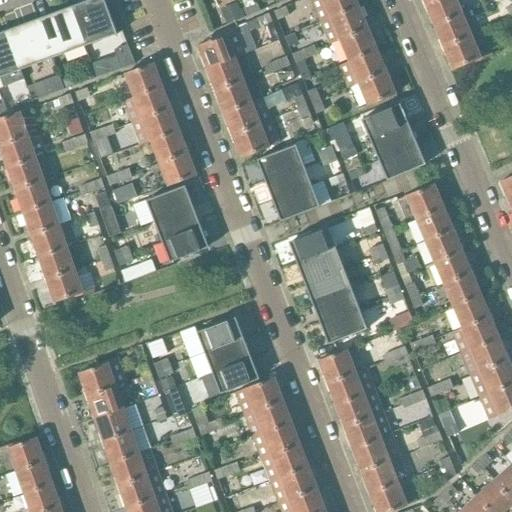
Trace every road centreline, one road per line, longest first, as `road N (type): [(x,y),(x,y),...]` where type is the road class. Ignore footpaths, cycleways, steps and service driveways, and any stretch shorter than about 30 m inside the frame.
road 1 (residential): [(355,511),(156,0)]
road 2 (residential): [(511,274),(394,0)]
road 3 (residential): [(87,511),(0,265)]
